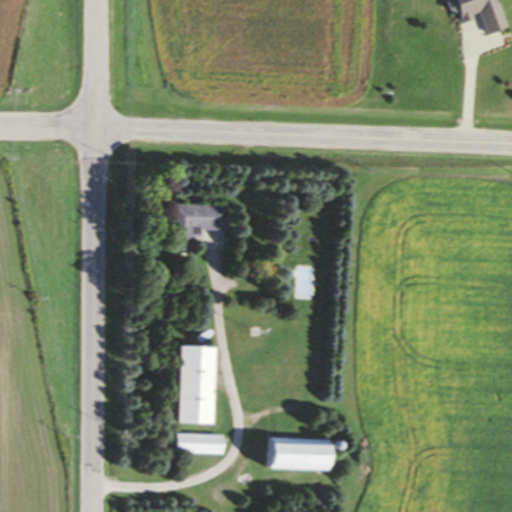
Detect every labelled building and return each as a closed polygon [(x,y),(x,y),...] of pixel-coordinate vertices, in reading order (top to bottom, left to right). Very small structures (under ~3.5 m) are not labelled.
[(497,27),(488,0),(441,0),(448,21),(471,14),(477,33),(497,27)] [(223,230),(224,205),(166,204),(165,249),(186,250),(187,237),(194,237),(194,229),(223,230)] [(205,425),(206,347),(171,346),(169,424),(205,425)] [(167,455),(218,455),(218,435),(167,435),(167,455)] [(320,470),(320,440),(249,440),(249,470),(320,470)]
